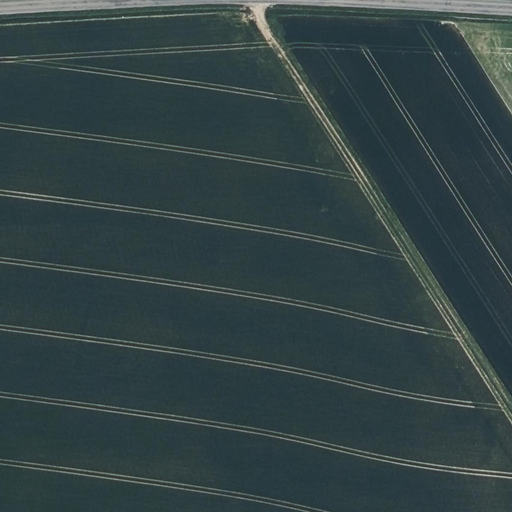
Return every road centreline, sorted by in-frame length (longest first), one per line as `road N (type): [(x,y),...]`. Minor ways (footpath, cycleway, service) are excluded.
road 1 (track): [(511,415),(248,0)]
road 2 (secondary): [(356,0),(511,7)]
